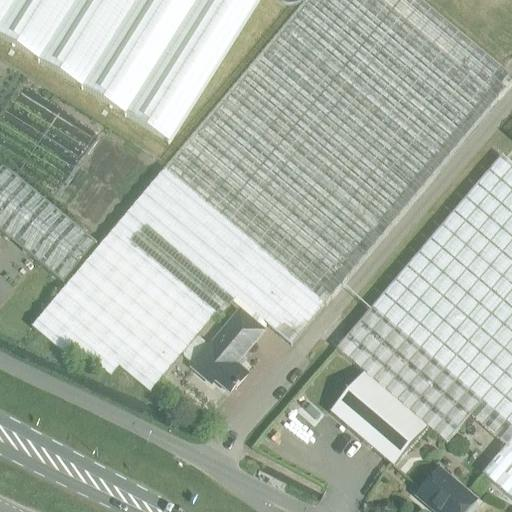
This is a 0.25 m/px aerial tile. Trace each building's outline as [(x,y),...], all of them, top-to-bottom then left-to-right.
[(0,0),(0,41),(167,147),(259,0),(0,0)] [(183,357),(197,339),(215,318),(218,321),(232,306),(241,314),(263,332),(266,328),(291,348),(371,254),(511,87),(511,82),(449,29),(415,0),(309,0),(204,125),(30,331),(68,363),(76,353),(109,381),(118,371),(149,397),(183,357)] [(362,377),(427,431),(445,447),(462,427),(498,457),(481,477),(510,501),(511,502),(511,170),(499,159),(442,226),(426,244),(335,354),(362,377)] [(0,235),(63,288),(97,247),(2,171),(0,172),(0,235)] [(183,356),(183,359),(193,369),(191,371),(211,388),(215,383),(229,396),(235,389),(236,390),(247,378),(236,368),(265,334),(263,332),(241,314),(217,342),(210,349),(209,350),(199,341),(195,341),(183,356)] [(394,471),(427,431),(362,377),(329,416),(394,471)] [(315,428),(323,419),(302,401),(294,411),(315,428)] [(471,511),(478,504),(440,473),(420,498),(436,511),(471,511)]
